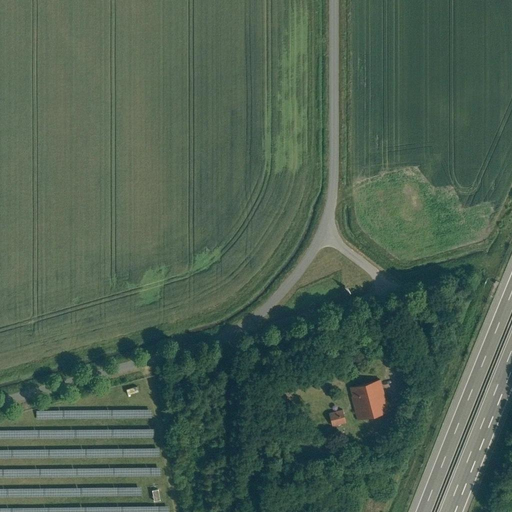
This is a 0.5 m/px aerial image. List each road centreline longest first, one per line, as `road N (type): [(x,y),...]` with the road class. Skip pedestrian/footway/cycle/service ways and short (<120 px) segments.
road 1 (residential): [(337,0),(339,164),(326,234),(290,285),(229,337),(0,402)]
road 2 (track): [(229,337),(375,292),(383,283),(375,270),(326,234)]
road 3 (motorway): [(511,291),(424,511)]
road 4 (motorway): [(447,511),(511,349)]
